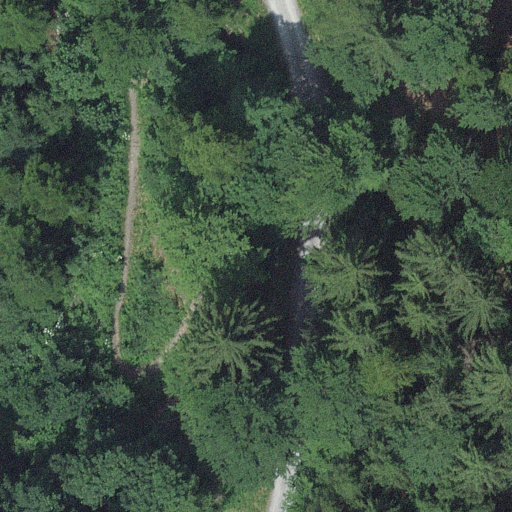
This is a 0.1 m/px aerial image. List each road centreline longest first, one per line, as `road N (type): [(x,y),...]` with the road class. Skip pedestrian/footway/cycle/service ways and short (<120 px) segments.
road 1 (track): [(278,0),(309,104),(316,163),(295,437),(278,511)]
road 2 (track): [(112,0),(132,88),(116,357)]
